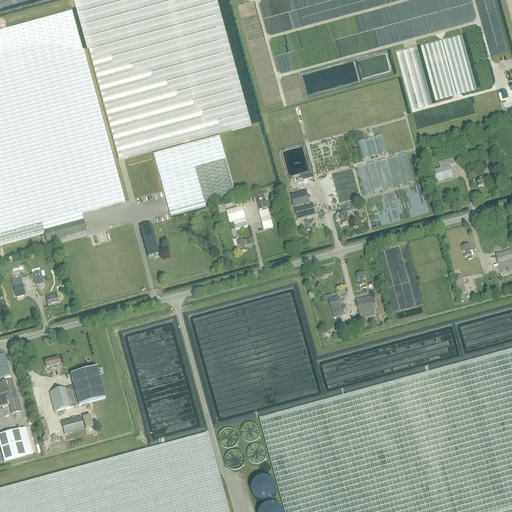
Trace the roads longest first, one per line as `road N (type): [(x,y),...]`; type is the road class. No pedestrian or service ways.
road 1 (unclassified): [(174,297),(511,205)]
road 2 (unclassified): [(174,297),(239,511)]
road 3 (unclassified): [(0,345),(174,297)]
